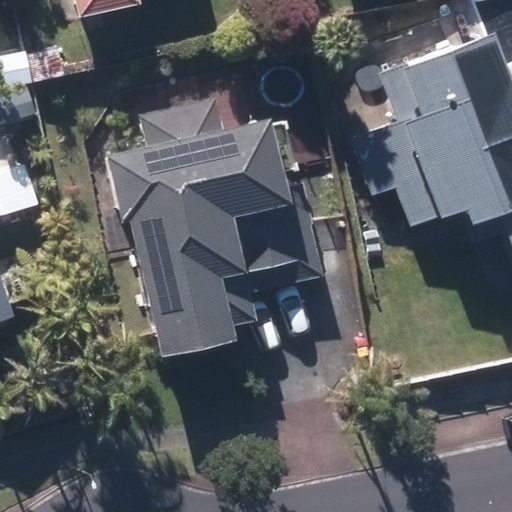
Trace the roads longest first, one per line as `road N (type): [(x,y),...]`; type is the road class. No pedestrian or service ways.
road 1 (residential): [(511,466),(282,511)]
road 2 (residential): [(56,511),(147,485),(277,511)]
